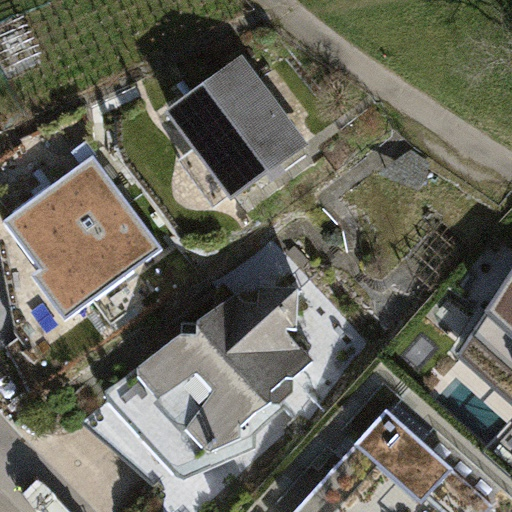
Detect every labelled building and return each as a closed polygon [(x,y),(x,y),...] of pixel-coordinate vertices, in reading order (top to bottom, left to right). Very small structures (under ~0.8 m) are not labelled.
[(241,64),(174,113),(234,196),(302,146),(241,64)] [(43,274),(33,282),(67,326),(166,251),(104,170),(78,190),(69,179),(6,226),(43,274)] [(511,276),(458,360),(511,408),(511,276)] [(179,345),(108,395),(109,404),(177,476),(188,478),(214,466),(212,452),(236,441),(236,428),(253,414),(266,409),(269,397),(288,380),(293,380),(315,359),(291,335),(298,335),(300,295),(262,292),(261,310),(246,308),(237,297),(200,326),(198,344),(179,345)] [(486,511),(493,504),(387,412),(355,449),(349,456),(300,511),(486,511)]
